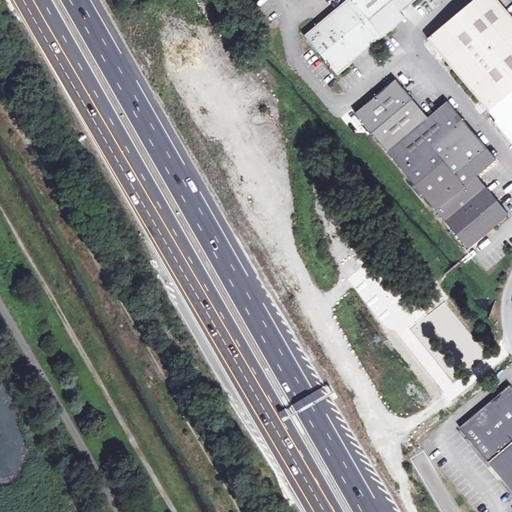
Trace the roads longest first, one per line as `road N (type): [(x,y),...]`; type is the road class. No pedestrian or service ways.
road 1 (motorway): [(32,0),(323,511)]
road 2 (motorway): [(367,511),(79,0)]
road 3 (track): [(0,110),(229,511)]
road 4 (track): [(174,511),(0,207)]
